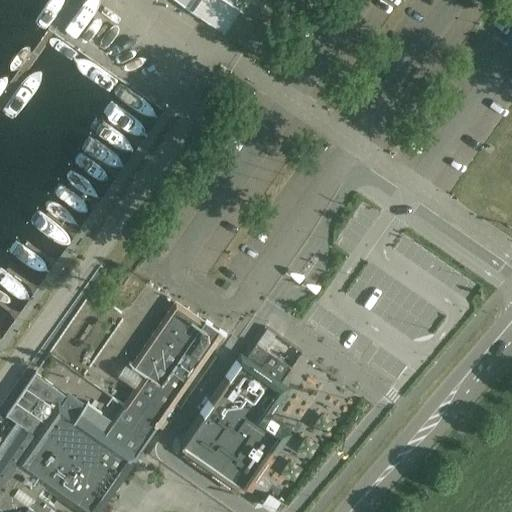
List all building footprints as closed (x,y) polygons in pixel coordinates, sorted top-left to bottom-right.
[(244,6),(235,0),(180,0),(226,31),(244,6)] [(263,226),(256,241),(270,248),(277,233),(263,226)] [(147,375),(126,405),(157,426),(195,372),(222,333),(227,336),(227,335),(207,320),(204,324),(187,311),(182,308),(175,310),(137,362),(135,365),(130,361),(129,363),(147,375)] [(249,354),(284,379),(285,377),(292,368),(257,343),(250,352),(249,354)] [(185,448),(186,449),(241,488),(243,489),(246,485),(282,435),(260,419),(276,397),(273,395),(277,388),(242,363),(239,361),(229,375),(232,377),(214,403),(211,401),(203,412),(206,414),(185,443),(183,446),(185,448)] [(0,511),(46,511),(52,505),(38,495),(48,481),(74,499),(72,503),(85,511),(96,511),(157,426),(126,405),(114,422),(87,403),(84,407),(36,374),(35,373),(7,413),(6,414),(36,435),(0,487),(0,511)] [(318,412),(325,432),(345,425),(338,405),(318,412)] [(296,450),(284,468),(302,480),(314,462),(296,450)] [(274,507),(282,495),(270,486),(262,498),(274,507)]
